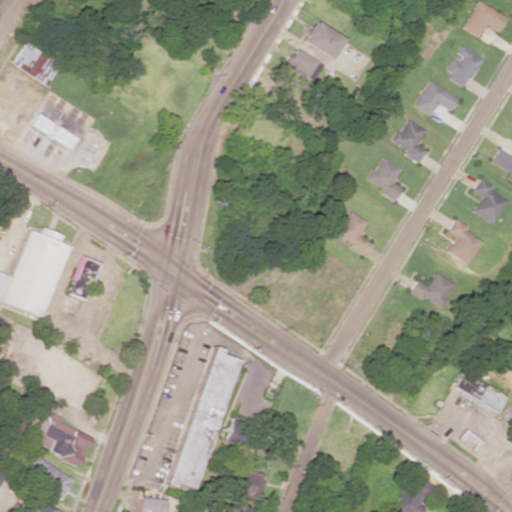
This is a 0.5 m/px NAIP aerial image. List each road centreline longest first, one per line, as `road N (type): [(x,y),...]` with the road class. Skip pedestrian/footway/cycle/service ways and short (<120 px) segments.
road 1 (secondary): [(0,159),(318,370),(509,511)]
road 2 (residential): [(318,370),(511,62)]
road 3 (tertiary): [(169,271),(203,132),(283,0)]
road 4 (tertiary): [(169,271),(97,511)]
road 5 (residential): [(333,381),(283,511)]
